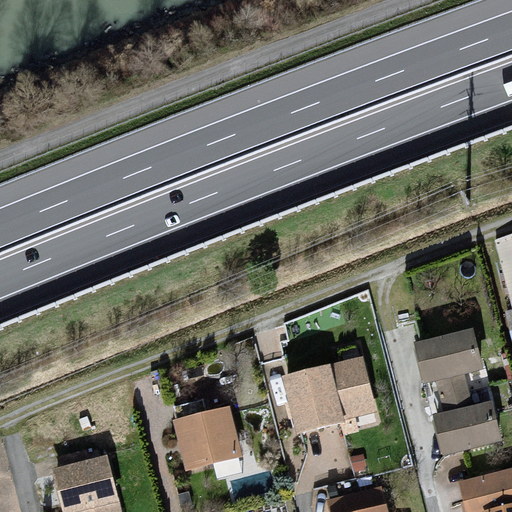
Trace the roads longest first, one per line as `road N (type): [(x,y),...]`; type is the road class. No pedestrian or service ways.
road 1 (track): [(0,423),(511,223)]
road 2 (motorway): [(0,279),(511,81)]
road 3 (motorway): [(511,29),(0,226)]
road 4 (unclassified): [(414,0),(0,163)]
